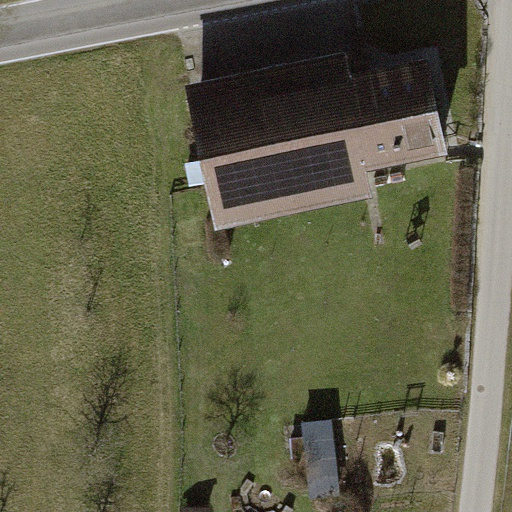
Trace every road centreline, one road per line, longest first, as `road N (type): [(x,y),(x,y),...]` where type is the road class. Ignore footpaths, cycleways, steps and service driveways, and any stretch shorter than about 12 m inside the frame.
road 1 (residential): [(473,511),(511,6)]
road 2 (secondary): [(190,0),(0,38)]
